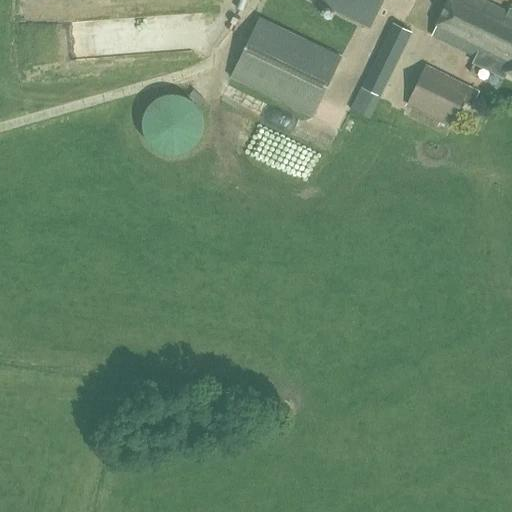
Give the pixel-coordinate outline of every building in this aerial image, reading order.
[(310,0),(371,29),(384,0),(310,0)] [(451,0),(433,37),(511,75),(511,15),(479,0),(451,0)] [(229,78),(312,117),(341,57),(259,17),(229,78)] [(173,23),(63,28),(64,54),(175,49),(173,23)] [(351,110),(371,120),(382,99),(381,98),(412,34),(393,24),(374,64),(361,88),(362,88),(351,110)] [(407,105),(452,127),(462,103),(473,108),(480,93),(425,66),(407,105)] [(142,124),(142,126),(143,129),(143,132),(144,134),(145,137),(146,139),(148,141),(149,143),(151,145),(153,147),(155,149),(157,150),(160,152),(162,153),(165,154),(167,154),(170,155),(172,155),(175,155),(178,154),(180,154),(183,153),(185,152),(188,151),(190,150),(192,148),(194,146),(196,144),(198,142),(199,140),(200,138),(202,135),(202,133),(203,130),(203,127),(204,125),(204,122),(203,119),(203,117),(202,114),(201,112),(200,109),(198,107),(197,105),(195,103),(193,101),(191,99),(189,98),(186,97),(184,96),(181,95),(179,94),(176,94),(174,94),(171,94),(168,94),(166,94),(163,95),(161,96),(158,97),(156,99),(154,100),(152,102),(150,104),(148,106),(147,108),(145,111),(144,113),(144,116),(143,118),(143,121),(142,124)] [(271,111),(268,119),(287,127),(291,118),(271,111)]
